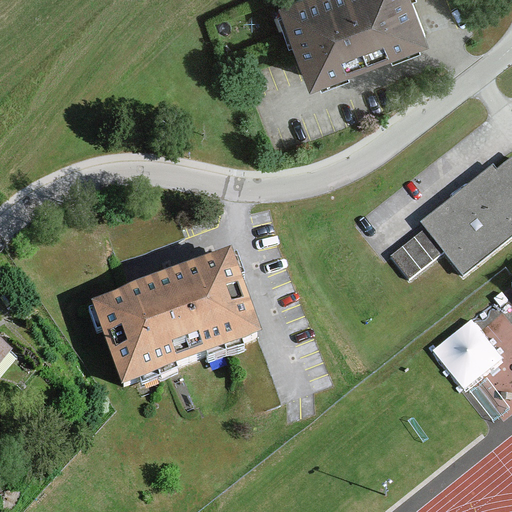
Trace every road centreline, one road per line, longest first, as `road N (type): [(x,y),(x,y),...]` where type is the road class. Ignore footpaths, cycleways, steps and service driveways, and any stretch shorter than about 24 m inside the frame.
road 1 (residential): [(511,52),(336,183),(236,190),(142,177),(52,191),(0,238)]
road 2 (unknown): [(446,0),(510,114),(401,228)]
road 3 (unknown): [(255,189),(320,391)]
